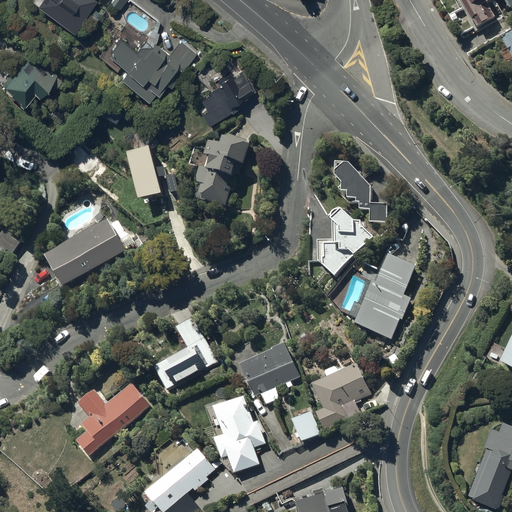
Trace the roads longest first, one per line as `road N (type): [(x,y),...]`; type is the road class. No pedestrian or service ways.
road 1 (residential): [(324,75),(305,113),(284,251),(95,330),(0,390)]
road 2 (secondary): [(406,511),(396,473),(404,415),(473,269),(455,214),(390,141)]
road 3 (residential): [(408,0),(457,80),(511,124)]
road 4 (unclassified): [(355,0),(390,141)]
